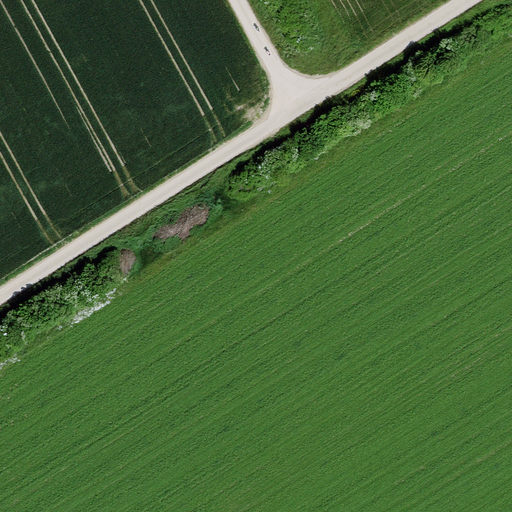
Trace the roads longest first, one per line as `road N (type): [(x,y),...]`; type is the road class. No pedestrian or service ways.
road 1 (track): [(0,296),(465,0)]
road 2 (track): [(237,0),(296,107)]
